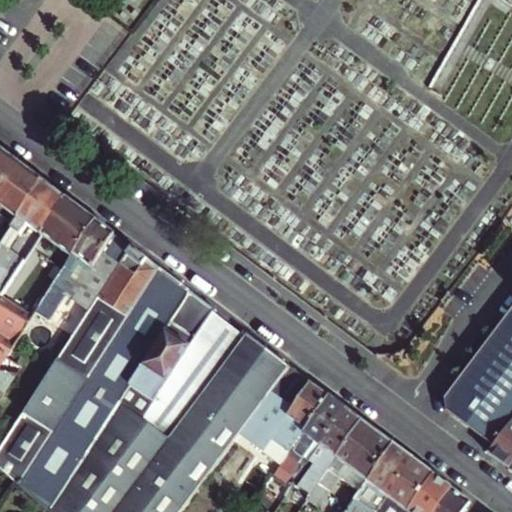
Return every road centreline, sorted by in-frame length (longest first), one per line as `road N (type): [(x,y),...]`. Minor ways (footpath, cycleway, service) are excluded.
road 1 (residential): [(0,109),(404,417)]
road 2 (residential): [(511,272),(404,417)]
road 3 (residential): [(404,417),(511,499)]
